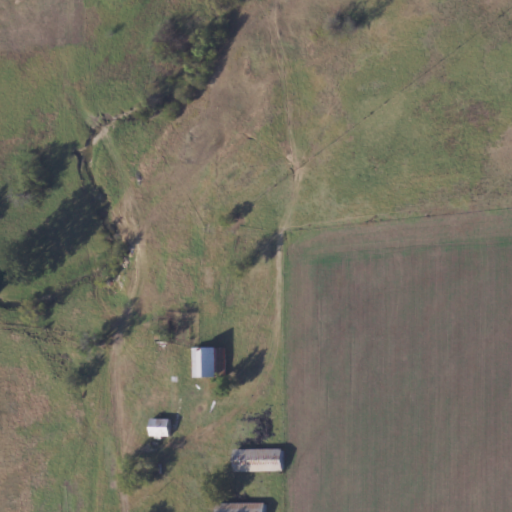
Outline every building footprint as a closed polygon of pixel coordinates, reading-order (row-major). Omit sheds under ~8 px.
[(220,266),(194,266),(194,291),(220,291),(220,266)] [(198,349),(198,379),(223,379),(223,349),(198,349)] [(150,420),(150,437),(169,437),(169,420),(150,420)] [(282,450),(232,450),(232,473),(282,473),(282,450)] [(215,511),(265,511),(265,503),(215,503),(215,511)]
